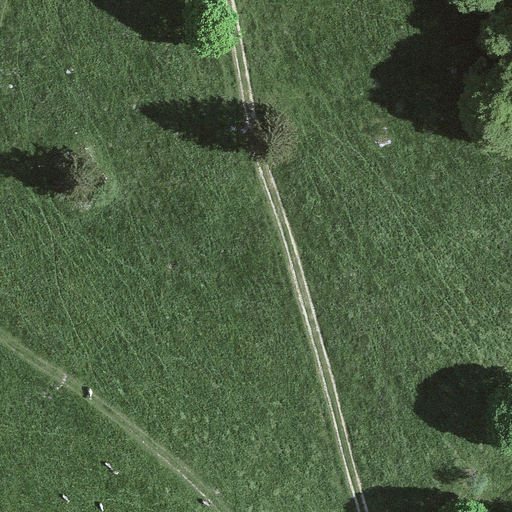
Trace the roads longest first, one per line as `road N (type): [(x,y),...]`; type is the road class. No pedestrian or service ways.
road 1 (track): [(365,511),(251,115),(228,0)]
road 2 (track): [(225,511),(125,423),(0,331)]
